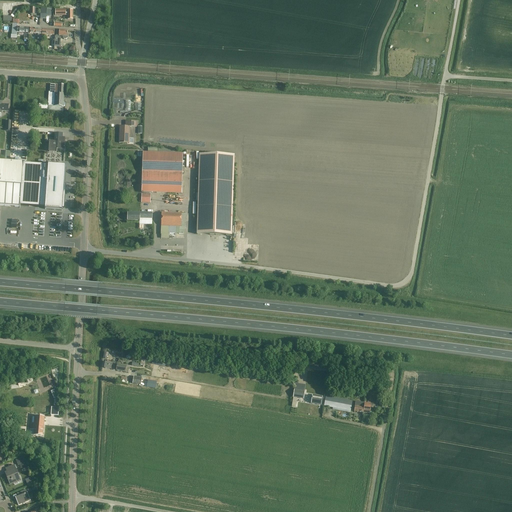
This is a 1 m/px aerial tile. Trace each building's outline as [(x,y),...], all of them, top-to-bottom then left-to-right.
[(12,24),(12,35),(16,35),(17,32),(24,33),(24,40),(28,40),(29,33),(29,28),(17,27),(17,24),(12,24)] [(30,28),(30,33),(38,34),(38,39),(41,39),(42,29),(30,28)] [(54,42),(54,46),(60,47),(60,41),(60,38),(59,38),(59,36),(63,36),(63,38),(64,39),(66,39),(67,38),(67,36),(67,31),(59,30),(59,31),(56,30),(56,37),(55,37),(54,42)] [(39,104),(39,110),(48,110),(48,111),(63,111),(63,107),(64,95),(64,85),(51,84),(51,87),(50,92),(49,92),(48,105),(39,104)] [(0,116),(1,117),(1,113),(1,111),(8,112),(8,105),(2,104),(2,102),(0,102),(0,116)] [(120,126),(119,143),(127,143),(133,144),(133,139),(129,138),(130,127),(125,127),(125,126),(120,126)] [(56,149),(64,149),(65,138),(62,138),(62,134),(55,133),(55,134),(56,134),(55,137),(55,138),(55,142),(50,142),(49,152),(56,152),(56,149)] [(181,194),(183,154),(143,153),(141,193),(181,194)] [(198,154),(196,234),(231,234),(233,154),(198,154)] [(0,160),(0,206),(20,208),(20,206),(50,208),(62,209),(63,200),(64,190),(65,166),(48,165),(41,165),(23,163),(23,162),(8,161),(0,160)] [(151,194),(141,194),(141,203),(150,203),(151,194)] [(128,212),(127,221),(139,221),(139,224),(145,225),(151,225),(152,219),(152,213),(128,212)] [(185,234),(186,214),(161,213),(161,237),(168,237),(168,234),(185,234)] [(19,223),(19,232),(22,232),(22,235),(28,236),(28,233),(34,233),(34,224),(19,223)] [(116,370),(117,365),(116,365),(117,362),(112,362),(112,364),(105,362),(104,368),(111,369),(113,370),(116,370)] [(133,383),(141,385),(142,378),(134,376),(133,383)] [(294,390),(293,397),(297,398),(303,399),(304,392),(294,390)] [(311,403),(321,405),(322,397),(312,395),(311,403)] [(326,396),(324,406),(350,411),(352,401),(326,396)] [(364,406),(362,406),(363,403),(355,402),(355,407),(354,407),(354,411),(363,413),(364,406)] [(364,403),(364,406),(363,413),(369,413),(370,407),(374,408),(375,404),(364,403)] [(30,430),(30,435),(34,435),(43,436),(44,417),(31,416),(30,430)] [(18,465),(25,463),(23,457),(16,460),(18,465)] [(8,475),(6,476),(10,485),(20,481),(14,465),(5,469),(8,475)] [(19,496),(15,498),(18,506),(30,501),(27,493),(26,493),(25,490),(18,493),(19,496)]
